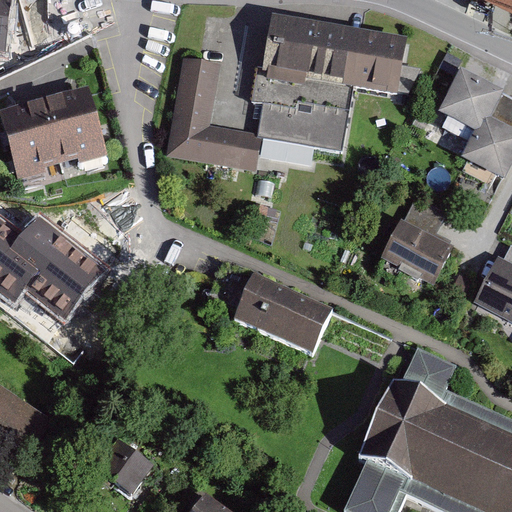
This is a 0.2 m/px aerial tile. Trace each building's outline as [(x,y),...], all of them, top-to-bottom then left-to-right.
[(0,0),(0,55),(4,56),(11,0),(0,0)] [(511,0),(490,0),(511,10),(511,0)] [(411,47),(271,22),(255,111),(268,113),(263,144),(344,158),(355,98),(400,106),(411,47)] [(227,71),(187,64),(169,166),(256,182),(263,144),(216,135),(227,71)] [(480,141),(487,127),(501,99),(463,80),(442,121),(480,141)] [(90,96),(45,108),(64,177),(108,165),(90,96)] [(45,108),(1,120),(19,189),(64,177),(45,108)] [(480,141),(467,167),(506,186),(511,174),(511,139),(487,127),(480,141)] [(449,222),(417,206),(386,272),(436,296),(457,253),(439,244),(449,222)] [(269,211),(253,208),(250,223),(267,226),(269,211)] [(0,222),(0,290),(16,303),(27,289),(68,321),(105,273),(40,223),(25,242),(0,222)] [(511,269),(500,264),(475,313),(511,330),(511,269)] [(461,278),(453,294),(465,299),(472,283),(461,278)] [(339,319),(254,281),(232,330),(318,368),(339,319)] [(367,466),(347,511),(401,511),(407,500),(434,511),(511,511),(511,422),(450,395),(459,374),(419,353),(402,389),(394,385),(359,463),(367,466)] [(52,429),(0,393),(0,445),(27,465),(52,429)] [(156,472),(118,447),(98,478),(136,503),(156,472)] [(221,511),(207,503),(200,511),(221,511)]
